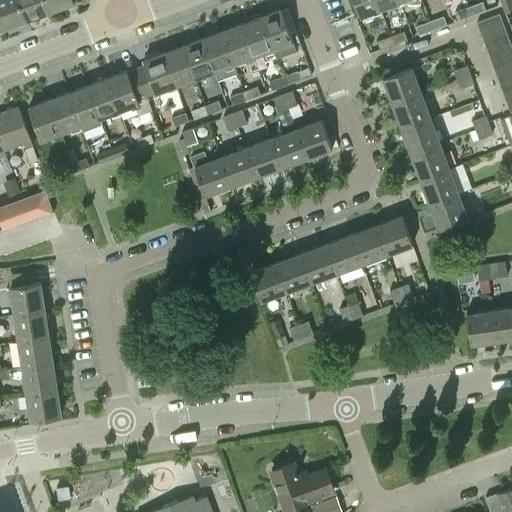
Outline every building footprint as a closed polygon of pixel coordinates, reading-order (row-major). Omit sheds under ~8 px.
[(0,0),(0,21),(2,28),(26,20),(19,0),(0,0)] [(50,11),(46,0),(19,0),(26,20),(50,11)] [(73,0),(46,0),(50,11),(74,2),(73,0)] [(354,0),(360,16),(381,9),(377,0),(354,0)] [(401,1),(400,0),(377,0),(381,9),(401,1)] [(511,9),(511,4),(510,0),(501,0),(506,11),(511,9)] [(482,1),(469,6),(472,14),(485,9),(482,1)] [(472,14),(469,6),(455,12),(458,20),(472,14)] [(261,16),(273,48),(275,54),(276,57),(297,50),(293,41),(281,8),(261,16)] [(481,33),(504,25),(499,13),(476,22),(481,33)] [(275,54),(273,48),(261,16),(241,23),(253,56),(264,52),(266,57),(275,54)] [(443,16),(430,21),(433,29),(446,24),(443,16)] [(433,29),(430,21),(416,26),(419,34),(433,29)] [(253,56),(241,23),(222,30),(234,63),(253,56)] [(508,36),(504,25),(481,33),(485,44),(508,36)] [(237,72),(234,63),(222,30),(202,37),(214,70),(218,80),(237,72)] [(391,35),(394,43),(407,38),(404,30),(391,35)] [(380,48),(394,43),(391,35),(377,41),(380,48)] [(511,47),(508,36),(485,44),(489,56),(511,47)] [(195,77),(214,70),(202,37),(183,44),(195,77)] [(176,84),(195,77),(183,44),(163,52),(176,84)] [(511,47),(489,56),(493,67),(511,60),(511,47)] [(176,84),(163,52),(144,60),(145,64),(137,67),(147,95),(176,84)] [(511,72),(511,60),(493,67),(497,78),(511,72)] [(454,69),(457,78),(470,74),(467,65),(454,69)] [(411,66),(382,77),(391,103),(421,92),(411,66)] [(108,77),(120,110),(133,105),(134,108),(138,106),(139,111),(152,107),(147,95),(137,67),(108,77)] [(283,76),(286,83),(299,78),(296,71),(283,76)] [(511,72),(497,78),(501,89),(511,85),(511,72)] [(470,74),(457,78),(461,87),(473,83),(470,74)] [(272,88),(286,83),(283,76),(270,81),(272,88)] [(100,117),(120,110),(108,77),(88,84),(100,117)] [(88,84),(68,91),(80,124),(83,130),(102,123),(100,117),(88,84)] [(244,90),(247,98),(261,93),(258,85),(244,90)] [(511,98),(511,85),(501,89),(506,101),(511,98)] [(233,103),(247,98),(244,90),(230,96),(233,103)] [(283,94),(288,106),(297,103),(293,90),(283,94)] [(61,131),(80,124),(68,91),(49,99),(61,131)] [(421,92),(391,103),(401,128),(430,117),(421,92)] [(278,109),(288,106),(283,94),(274,97),(278,109)] [(41,139),(61,131),(49,99),(29,106),(41,139)] [(205,105),(208,113),(222,108),(219,100),(205,105)] [(19,105),(0,112),(0,136),(4,148),(24,141),(26,146),(33,143),(19,105)] [(195,118),(208,113),(205,105),(192,110),(195,118)] [(242,109),(233,112),(237,124),(246,121),(242,109)] [(175,125),(189,120),(186,112),(172,117),(175,125)] [(237,124),(233,112),(223,116),(228,128),(237,124)] [(511,114),(501,118),(510,144),(511,143),(511,114)] [(473,119),(476,129),(489,124),(486,115),(473,119)] [(430,117),(401,128),(410,153),(439,142),(430,117)] [(322,118),(296,128),(307,157),(333,147),(322,118)] [(489,124),(476,129),(480,138),(492,133),(489,124)] [(187,143),(196,140),(191,127),(182,131),(187,143)] [(296,128),(271,137),(282,166),(307,157),(296,128)] [(140,146),(154,141),(151,133),(137,138),(140,146)] [(271,137),(246,146),(257,175),(282,166),(271,137)] [(439,142),(410,153),(419,178),(449,167),(439,142)] [(112,148),(115,156),(128,151),(125,143),(112,148)] [(33,144),(24,148),(29,162),(39,159),(33,144)] [(246,146),(221,156),(232,185),(257,175),(246,146)] [(101,161),(115,156),(112,148),(98,153),(101,161)] [(191,154),(190,155),(191,158),(194,166),(195,165),(206,194),(232,185),(221,156),(208,160),(204,149),(191,154)] [(86,157),(73,162),(76,170),(89,165),(86,157)] [(76,170),(73,162),(59,167),(62,175),(76,170)] [(449,167),(419,178),(429,203),(458,192),(472,187),(462,162),(449,167)] [(15,176),(3,181),(8,195),(20,190),(15,176)] [(33,193),(41,216),(54,211),(45,188),(33,193)] [(458,192),(429,203),(438,229),(468,218),(458,192)] [(21,198),(29,220),(41,216),(33,193),(21,198)] [(10,202),(18,224),(29,220),(21,198),(10,202)] [(0,205),(0,213),(6,229),(18,224),(10,202),(0,205)] [(402,215),(376,225),(387,254),(412,244),(402,215)] [(362,263),(387,254),(376,225),(351,234),(362,263)] [(337,272),(362,263),(351,234),(326,243),(337,272)] [(312,281),(337,272),(326,243),(301,252),(312,281)] [(287,291),(312,281),(301,252),(276,261),(287,291)] [(287,291),(276,261),(250,271),(261,300),(287,291)] [(505,261),(491,263),(493,277),(507,274),(505,261)] [(493,277),(491,263),(477,265),(480,279),(493,277)] [(10,286),(14,313),(44,309),(40,281),(10,286)] [(409,283),(400,286),(404,299),(414,295),(409,283)] [(404,299),(400,286),(390,290),(395,302),(404,299)] [(358,301),(349,305),(354,318),(364,314),(358,301)] [(354,318),(349,305),(340,309),(345,321),(354,318)] [(498,340),(511,337),(511,305),(493,309),(498,340)] [(44,309),(14,313),(18,340),(48,335),(44,309)] [(498,340),(493,309),(466,313),(470,344),(498,340)] [(279,318),(269,322),(278,346),(288,342),(279,318)] [(308,320),(299,323),(304,336),(313,333),(308,320)] [(304,336),(299,323),(290,327),(295,340),(304,336)] [(48,335),(18,340),(22,366),(52,362),(48,335)] [(52,362),(22,366),(26,393),(56,388),(52,362)] [(56,388),(26,393),(30,420),(60,416),(56,388)] [(284,508),(333,490),(325,468),(299,477),(293,462),(270,470),(284,508)] [(56,487),(58,499),(71,497),(69,485),(56,487)] [(511,511),(511,487),(501,491),(501,490),(484,496),(489,511),(511,511)] [(211,511),(206,495),(194,500),(192,494),(144,511),(211,511)] [(342,511),(337,495),(312,504),(315,511),(342,511)]
